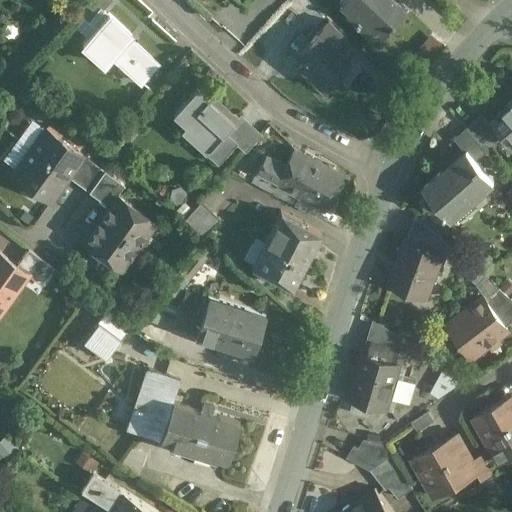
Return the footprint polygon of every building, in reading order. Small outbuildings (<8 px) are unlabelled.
[(86,0),(78,9),(89,20),(109,0),(86,0)] [(338,0),(379,39),(398,19),(397,18),(408,7),(401,0),(338,0)] [(130,32),(108,12),(83,40),(104,60),(112,51),(137,74),(140,77),(152,64),(156,61),(127,34),(130,32)] [(350,39),(327,18),(319,27),(342,49),(350,39)] [(342,49),(319,27),(297,50),(304,55),(297,62),(314,78),(321,72),(330,80),(351,58),(342,49)] [(152,64),(140,77),(137,74),(128,83),(143,97),(164,75),(152,64)] [(233,119),(196,85),(172,110),(208,144),(209,145),(225,128),(233,119)] [(511,94),(506,100),(507,102),(493,114),(511,136),(511,94)] [(498,128),(483,110),(467,124),(482,142),(483,142),(498,128)] [(258,132),(239,113),(233,119),(225,128),(236,139),(244,147),(258,132)] [(82,151),(44,122),(11,167),(49,196),(67,172),(82,151)] [(482,142),(467,124),(455,134),(467,149),(468,148),(476,156),(487,147),(483,142),(482,142)] [(225,128),(209,145),(208,144),(204,148),(217,160),(236,139),(225,128)] [(284,162),(264,151),(255,168),(251,177),(271,188),(276,179),(294,189),(311,155),(293,145),(284,162)] [(467,149),(444,168),(443,168),(425,183),(446,208),(463,193),(468,199),(493,177),(476,156),(468,148),(467,149)] [(82,151),(67,172),(88,188),(103,167),(82,151)] [(341,171),(311,155),(294,189),(298,191),(323,205),(341,171)] [(123,182),(103,167),(88,188),(107,202),(115,191),(116,191),(123,182)] [(294,189),(276,179),(271,188),(293,200),(298,191),(294,189)] [(116,191),(115,191),(107,202),(82,236),(120,264),(154,220),(116,191)] [(219,214),(200,196),(183,214),(203,232),(219,214)] [(320,229),(279,207),(250,261),(291,283),(320,229)] [(444,251),(404,237),(388,281),(428,296),(444,251)] [(200,241),(179,266),(187,272),(208,248),(200,241)] [(53,262),(27,243),(15,258),(26,267),(26,268),(40,278),(53,262)] [(0,247),(0,301),(26,268),(26,267),(15,258),(0,247)] [(179,266),(169,277),(177,284),(187,272),(179,266)] [(206,292),(184,284),(178,299),(201,308),(206,292)] [(511,319),(511,298),(500,287),(485,298),(506,325),(511,319)] [(264,311),(207,291),(206,292),(201,308),(194,327),(251,347),(264,311)] [(484,296),(452,320),(460,331),(457,334),(473,354),(508,328),(506,325),(485,298),(484,296)] [(381,303),(367,298),(364,307),(378,312),(381,303)] [(178,299),(177,299),(169,322),(193,332),(194,327),(201,308),(178,299)] [(128,320),(106,303),(97,315),(119,332),(128,320)] [(119,332),(97,315),(82,334),(104,351),(119,332)] [(408,338),(376,320),(366,352),(401,363),(408,338)] [(366,352),(361,351),(348,395),(388,407),(392,395),(409,401),(415,380),(398,375),(401,363),(366,352)] [(168,369),(147,362),(135,399),(134,398),(133,401),(134,401),(127,421),(158,432),(171,394),(175,384),(164,380),(168,369)] [(475,377),(448,362),(443,371),(466,384),(475,377)] [(239,418),(211,408),(213,401),(202,397),(199,404),(171,394),(158,432),(157,436),(224,459),(225,456),(226,456),(239,418)] [(511,395),(484,410),(482,415),(493,436),(511,426),(511,395)] [(511,426),(493,436),(505,458),(510,459),(511,457),(511,426)] [(454,435),(422,452),(420,458),(429,475),(467,455),(457,435),(454,435)] [(382,441),(366,438),(360,448),(356,446),(348,458),(369,471),(391,455),(382,441)] [(391,455),(369,471),(386,492),(389,490),(398,501),(412,491),(391,455)] [(467,455),(429,475),(438,493),(444,494),(477,477),(478,474),(467,455)] [(158,511),(104,475),(92,494),(118,511),(158,511)] [(390,511),(375,491),(352,508),(351,507),(344,511),(390,511)] [(118,511),(92,494),(87,501),(80,496),(72,508),(78,511),(118,511)]
